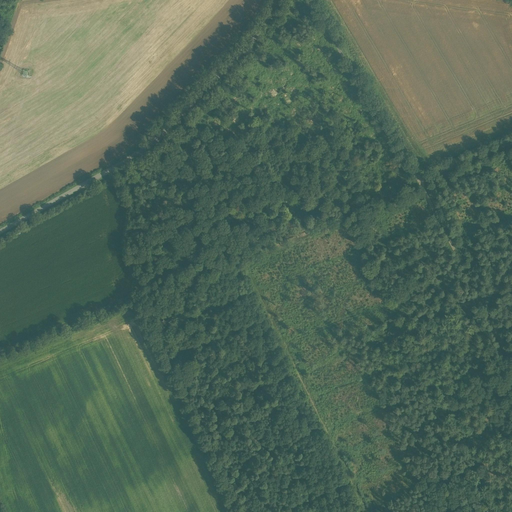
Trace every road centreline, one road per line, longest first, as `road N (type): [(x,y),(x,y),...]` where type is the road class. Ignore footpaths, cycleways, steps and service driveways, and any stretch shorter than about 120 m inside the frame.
road 1 (unclassified): [(275,0),(260,31),(166,131),(0,233)]
road 2 (unclassified): [(311,0),(421,181)]
road 3 (unclassified): [(421,181),(511,362)]
